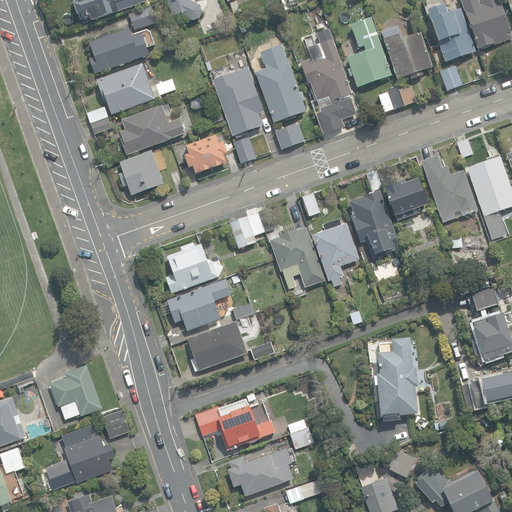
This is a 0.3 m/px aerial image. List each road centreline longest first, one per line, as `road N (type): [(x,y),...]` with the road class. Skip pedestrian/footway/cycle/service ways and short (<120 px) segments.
road 1 (residential): [(511,96),(105,242)]
road 2 (tertiary): [(105,242),(189,511)]
road 3 (tertiary): [(18,0),(105,242)]
